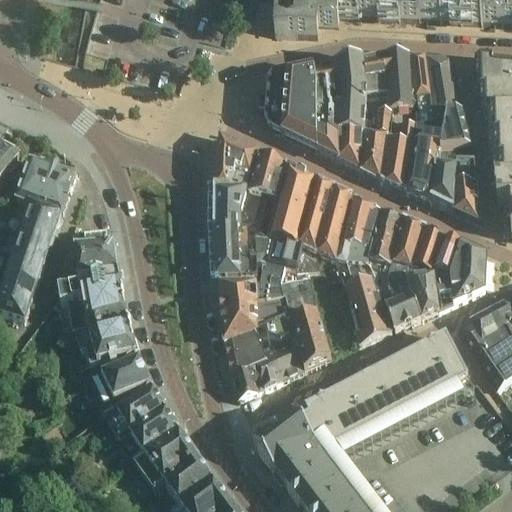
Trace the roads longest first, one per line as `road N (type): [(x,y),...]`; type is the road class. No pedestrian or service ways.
road 1 (residential): [(511,54),(383,46),(237,72),(203,90),(155,162)]
road 2 (secondary): [(114,152),(158,348),(212,448)]
road 3 (secondary): [(212,448),(187,211),(179,181),(155,162)]
road 4 (secondary): [(0,71),(77,117),(114,152)]
